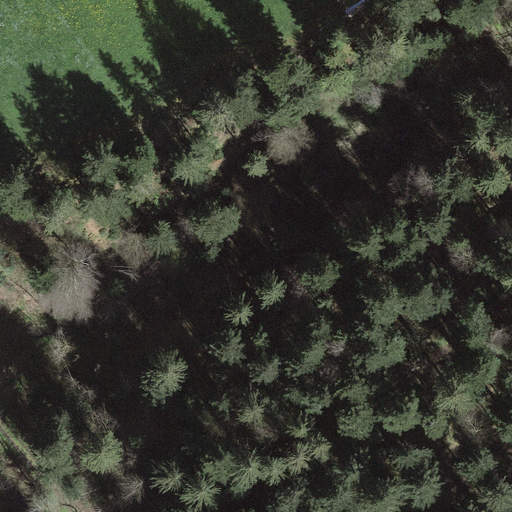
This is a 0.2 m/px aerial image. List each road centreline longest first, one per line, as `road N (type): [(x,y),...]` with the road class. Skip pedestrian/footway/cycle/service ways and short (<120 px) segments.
road 1 (track): [(511,348),(452,351),(422,366),(307,477),(302,511)]
road 2 (track): [(76,511),(0,419)]
